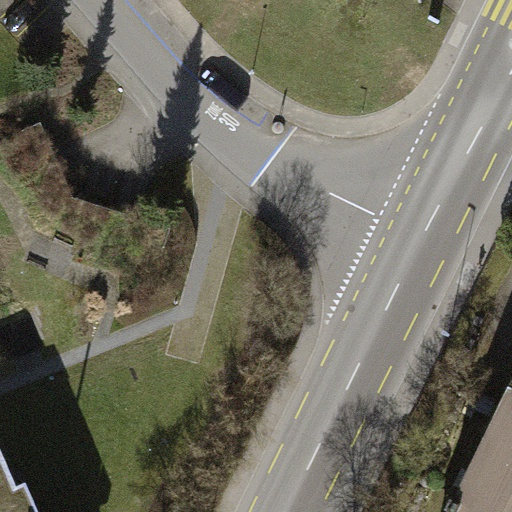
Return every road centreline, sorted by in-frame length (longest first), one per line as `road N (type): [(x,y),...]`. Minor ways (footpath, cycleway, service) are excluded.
road 1 (residential): [(105,0),(170,79),(282,168),(422,240)]
road 2 (primary): [(289,511),(422,240)]
road 3 (primary): [(422,240),(491,99)]
